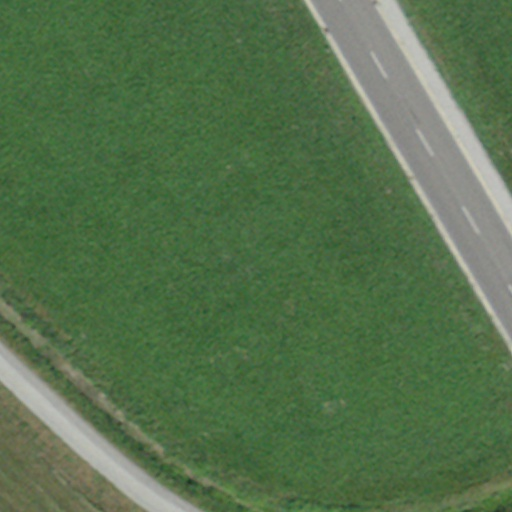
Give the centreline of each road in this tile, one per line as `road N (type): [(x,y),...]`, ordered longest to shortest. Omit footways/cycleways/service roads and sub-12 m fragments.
road 1 (secondary): [(511,283),(342,0)]
road 2 (residential): [(174,511),(0,372)]
